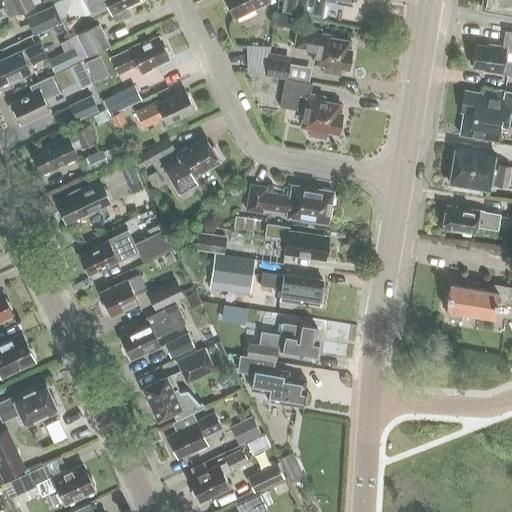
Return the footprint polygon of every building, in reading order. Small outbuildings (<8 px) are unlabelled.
[(0,0),(0,15),(4,14),(3,13),(9,10),(11,15),(30,6),(27,0),(0,0)] [(111,15),(113,20),(118,21),(126,17),(129,12),(125,5),(135,0),(82,0),(90,15),(106,7),(110,16),(111,15)] [(225,0),(232,16),(256,5),(257,7),(272,0),(225,0)] [(282,0),(281,9),(314,15),(316,4),(319,4),(319,0),(334,0),(351,3),(351,0),(282,0)] [(511,12),(511,0),(484,0),(483,8),(511,12)] [(25,17),(31,33),(40,29),(41,31),(59,24),(51,6),(25,17)] [(108,46),(98,25),(76,35),(87,56),(108,46)] [(345,67),(349,41),(329,38),(330,33),(318,32),(318,34),(297,30),(294,45),(315,48),(313,62),(324,63),(322,71),(337,74),(339,66),(345,67)] [(161,46),(156,36),(143,43),(142,40),(127,47),(129,49),(109,59),(116,74),(136,65),(140,74),(151,68),(150,66),(167,58),(165,55),(166,52),(164,47),(161,46)] [(0,59),(0,83),(27,71),(26,68),(46,59),(38,41),(0,59)] [(471,66),(483,68),(483,71),(511,75),(511,76),(511,75),(511,53),(503,52),(504,47),(487,44),(487,47),(474,45),(471,66)] [(247,71),(264,75),(270,46),(245,45),(247,71)] [(49,64),(53,76),(81,64),(74,48),(48,59),(50,64),(49,64)] [(287,79),(289,65),(290,56),(269,52),(266,75),(284,78),(287,79)] [(99,55),(85,60),(92,79),(106,74),(99,55)] [(160,71),(139,76),(141,89),(163,85),(160,71)] [(284,78),(283,81),(278,105),(303,109),(300,124),(310,126),(308,134),(324,137),(326,128),(336,130),(341,105),(321,101),(323,95),(310,92),(311,84),(284,78)] [(29,85),(32,92),(11,102),(14,108),(11,109),(16,119),(18,118),(20,122),(49,109),(44,98),(59,90),(55,81),(42,81),(41,80),(29,85)] [(142,100),(134,84),(111,95),(119,111),(142,100)] [(498,125),(511,127),(511,92),(489,89),(488,95),(464,91),(460,111),(463,112),(459,134),(495,140),(498,125)] [(171,96),(136,113),(144,131),(163,122),(164,124),(177,118),(176,116),(193,108),(185,91),(173,97),(171,96)] [(95,111),(89,98),(68,109),(74,121),(95,111)] [(122,111),(110,117),(115,127),(115,128),(126,123),(123,117),(125,116),(122,111)] [(74,131),(67,134),(66,133),(30,150),(40,171),(76,154),(74,149),(81,145),(83,148),(96,142),(87,124),(74,131)] [(172,177),(169,179),(178,195),(198,184),(193,176),(219,161),(205,138),(188,148),(187,146),(176,152),(179,157),(165,165),(172,177)] [(134,156),(140,167),(174,150),(168,139),(134,156)] [(455,146),(448,183),(487,189),(488,184),(494,185),(507,187),(510,166),(498,164),(495,180),(489,179),(493,152),(455,146)] [(108,164),(102,151),(80,162),(85,175),(108,164)] [(118,165),(130,194),(143,188),(130,160),(118,165)] [(67,197),(56,202),(65,222),(80,215),(81,218),(94,212),(93,209),(110,201),(99,180),(87,186),(86,184),(66,194),(67,197)] [(331,203),(333,194),(329,188),(321,187),(321,189),(292,185),(290,194),(263,189),(263,185),(249,183),(245,207),(261,210),(262,206),(287,210),(286,214),(325,220),(328,202),(331,203)] [(441,226),(457,229),(457,231),(473,234),(475,226),(497,230),(499,214),(482,211),(482,210),(461,207),(461,209),(444,206),(441,226)] [(283,251),(323,257),(326,234),(287,228),(287,226),(266,223),(264,234),(285,237),(283,251)] [(147,236),(136,242),(129,228),(90,246),(91,249),(80,254),(89,273),(104,265),(108,265),(133,253),(132,251),(136,249),(141,260),(171,246),(163,228),(161,229),(159,224),(145,230),(147,236)] [(233,228),(231,240),(241,242),(243,230),(233,228)] [(208,251),(224,254),(226,236),(197,231),(194,252),(208,254),(208,251)] [(256,261),(215,256),(211,286),(251,291),(256,261)] [(264,285),(280,287),(278,303),(292,304),(292,299),(318,303),(322,278),(283,272),(282,274),(266,272),(264,285)] [(100,292),(111,315),(139,302),(135,294),(146,288),(139,274),(100,292)] [(146,292),(154,309),(183,295),(176,278),(146,292)] [(444,309),(448,310),(447,316),(460,318),(461,312),(493,317),(495,301),(511,304),(511,287),(492,285),(491,291),(475,288),(476,282),(466,280),(465,286),(448,284),(444,309)] [(0,319),(14,313),(3,289),(0,290),(0,319)] [(177,309),(166,314),(164,308),(143,318),(146,323),(121,335),(132,358),(146,351),(150,351),(161,346),(155,334),(183,321),(177,309)] [(314,357),(317,339),(314,338),(316,326),(281,321),(279,333),(261,330),(259,342),(249,341),(247,353),(275,358),(277,349),(282,349),(282,352),(314,357)] [(0,376),(34,361),(21,334),(0,344),(0,376)] [(193,348),(188,334),(163,346),(169,359),(193,348)] [(186,383),(214,369),(204,346),(175,360),(186,383)] [(287,375),(288,370),(272,367),(273,359),(239,353),(236,367),(253,370),(251,384),(268,387),(266,399),(308,406),(311,389),(303,387),(304,378),(287,375)] [(173,412),(176,420),(204,406),(202,402),(200,403),(187,391),(178,392),(177,388),(172,391),(165,377),(143,387),(158,419),(173,412)] [(19,413),(24,424),(56,410),(44,383),(12,398),(12,396),(0,401),(0,417),(2,421),(19,413)] [(215,412),(198,421),(193,412),(176,420),(172,422),(176,431),(168,435),(173,445),(172,448),(175,454),(177,454),(179,457),(194,450),(198,449),(208,444),(204,436),(222,427),(215,412)] [(251,416),(229,426),(238,444),(260,433),(251,416)] [(57,419),(45,424),(52,441),(64,436),(57,419)] [(25,471),(6,428),(0,431),(0,475),(3,481),(25,471)] [(268,445),(263,434),(245,442),(250,453),(268,445)] [(218,465),(189,479),(192,485),(190,490),(194,499),(198,499),(200,503),(229,489),(223,476),(247,464),(239,448),(216,460),(218,465)] [(292,452),(278,458),(289,481),(303,475),(292,452)] [(277,462),(246,477),(253,492),(284,478),(277,462)] [(57,488),(64,504),(94,490),(82,464),(63,473),(63,471),(48,478),(42,467),(10,482),(16,496),(37,487),(41,495),(57,488)] [(235,503),(239,511),(269,511),(266,505),(271,503),(266,491),(261,493),(260,491),(235,503)]
